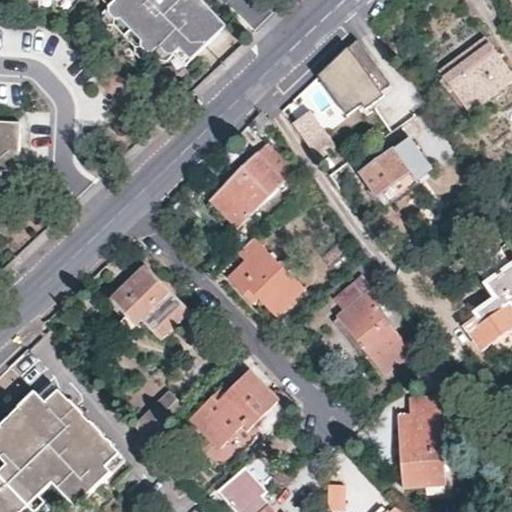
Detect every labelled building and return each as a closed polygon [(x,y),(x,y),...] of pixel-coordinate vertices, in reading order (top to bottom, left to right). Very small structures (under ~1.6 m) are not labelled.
[(11,0),(12,1),(20,1),(21,0),(31,0),(32,10),(33,11),(46,11),(47,0),(55,0),(59,4),(66,4),(69,0),(11,0)] [(226,35),(191,0),(190,0),(188,2),(185,0),(105,0),(105,2),(112,10),(108,16),(108,23),(113,29),(119,29),(139,50),(139,56),(144,60),(154,61),(160,57),(167,64),(174,64),(179,58),(191,70),(226,35)] [(206,0),(191,0),(226,35),(234,27),(206,0)] [(511,81),(511,70),(488,38),(442,72),(471,112),(511,81)] [(376,62),(359,39),(330,67),(349,93),(353,90),(364,105),(393,85),(380,68),(377,70),(373,65),(376,62)] [(349,116),(364,105),(353,90),(349,93),(330,67),(320,76),(349,116)] [(314,112),(295,126),(320,159),(339,146),(314,112)] [(0,124),(0,136),(27,137),(28,126),(0,124)] [(0,201),(1,201),(7,196),(8,187),(24,187),(27,137),(0,136),(0,201)] [(396,150),(397,151),(415,138),(430,160),(412,173),(420,184),(440,171),(416,137),(396,150)] [(412,173),(430,160),(415,138),(397,151),(383,161),(366,172),(389,205),(420,184),(412,173)] [(240,228),(296,172),(269,144),(242,171),(212,201),(240,228)] [(306,288),(256,236),(240,252),(248,261),(240,269),(231,278),(249,296),(253,292),(277,317),(306,288)] [(192,312),(147,267),(115,299),(141,326),(144,323),(162,342),(184,320),(192,312)] [(496,344),(511,332),(511,267),(492,282),(502,296),(488,306),(479,313),(482,317),(469,327),(486,352),(496,344)] [(414,351),(379,307),(387,301),(365,274),(336,297),(347,311),(341,316),(352,330),(386,373),(414,351)] [(511,332),(496,344),(504,354),(511,348),(511,332)] [(253,429),(283,401),(253,369),(223,399),(218,395),(194,419),(223,449),(248,425),(253,429)] [(56,386),(43,398),(48,404),(61,392),(56,386)] [(26,511),(31,508),(42,497),(55,485),(72,501),(80,493),(87,501),(115,473),(110,468),(123,455),(61,392),(48,404),(43,398),(38,393),(22,409),(29,418),(12,434),(4,426),(0,429),(0,456),(9,467),(0,475),(0,511),(26,511)] [(449,481),(444,411),(453,410),(452,394),(412,398),(413,414),(401,415),(404,450),(408,485),(449,481)] [(12,419),(4,426),(12,434),(29,418),(22,409),(12,419)] [(128,459),(123,455),(110,468),(115,473),(128,461),(128,460),(128,459)] [(249,511),(265,497),(271,490),(249,467),(221,492),(239,511),(249,511)] [(79,508),(87,501),(80,493),(72,501),(79,508)] [(40,511),(49,504),(42,497),(31,508),(34,511),(40,511)] [(279,511),(276,508),(265,497),(249,511),(279,511)] [(410,511),(401,503),(391,511),(410,511)]
